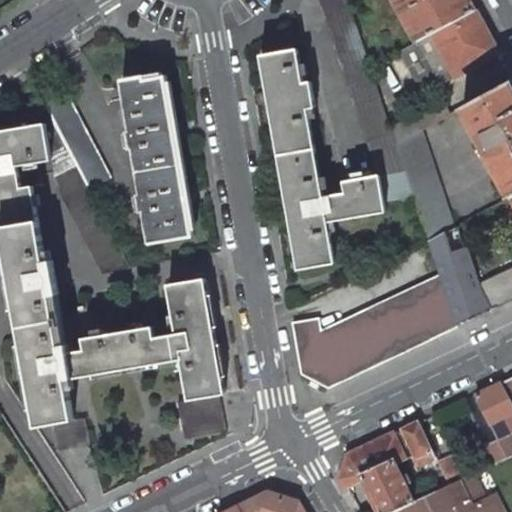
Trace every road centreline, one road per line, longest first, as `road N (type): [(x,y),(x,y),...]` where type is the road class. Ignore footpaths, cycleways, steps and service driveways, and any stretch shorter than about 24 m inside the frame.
road 1 (residential): [(205,0),(291,445)]
road 2 (residential): [(291,445),(511,339)]
road 3 (residential): [(155,511),(291,445)]
